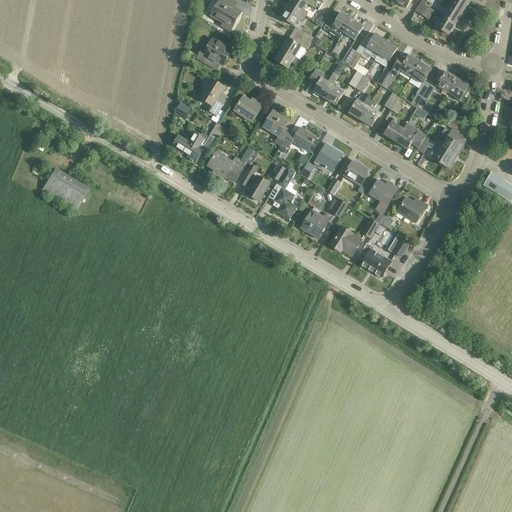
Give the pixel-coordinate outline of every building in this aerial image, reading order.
[(232,28),(241,13),(230,7),(233,1),(230,0),(215,0),(219,2),(211,16),(232,28)] [(293,0),(289,8),(305,18),(308,13),(304,11),(308,5),(318,11),(323,3),(318,0),(301,0),(300,0),(293,0)] [(399,0),(397,4),(406,9),(411,0),(399,0)] [(469,3),(463,0),(452,0),(449,6),(463,14),(469,3)] [(416,12),(420,15),(428,20),(434,11),(426,6),(421,3),(416,12)] [(443,16),(456,25),(463,14),(449,6),(443,16)] [(305,18),(289,8),(282,19),(295,27),(299,20),(303,22),(305,18)] [(329,17),(323,13),(316,25),(322,28),(329,17)] [(331,18),(324,30),(329,33),(340,40),(344,34),(352,21),(341,14),(337,21),(331,18)] [(456,25),(443,16),(436,28),(450,36),(456,25)] [(352,21),(344,34),(355,41),(364,28),(352,21)] [(311,45),(315,39),(297,28),(293,34),(311,45)] [(290,39),(289,39),(282,50),(295,58),(302,47),(308,50),(311,45),(293,34),(290,39)] [(367,36),(356,53),(362,56),(362,57),(368,61),(370,57),(375,60),(387,42),(375,35),(373,40),(367,36)] [(223,67),(232,51),(212,40),(205,53),(201,51),(197,59),(210,66),(213,61),(223,67)] [(387,42),(375,60),(376,60),(379,55),(390,62),(398,49),(387,42)] [(351,49),(342,63),(348,66),(356,53),(351,49)] [(295,58),(282,50),(275,61),(288,69),(292,63),(300,68),(303,63),(295,58)] [(356,53),(348,66),(354,70),(362,57),(362,56),(356,53)] [(394,68),(382,87),(388,91),(395,79),(396,79),(400,73),(401,71),(412,78),(421,63),(410,57),(407,61),(402,57),(394,70),(393,69),(394,68)] [(421,63),(412,78),(422,84),(416,94),(417,94),(422,98),(431,83),(426,79),(432,70),(421,63)] [(384,73),(377,84),(382,87),(394,68),(388,64),(383,72),(384,73)] [(308,88),(326,99),(334,86),(339,77),(334,74),(329,83),(322,79),(324,76),(318,72),(316,71),(311,68),(303,80),(310,84),(308,88)] [(349,85),(356,89),(364,76),(358,72),(349,85)] [(438,88),(449,94),(458,80),(447,73),(438,88)] [(371,80),(364,76),(356,89),(363,94),(371,80)] [(458,80),(449,94),(460,101),(469,86),(458,80)] [(216,116),(226,101),(220,97),(225,89),(211,81),(200,99),(213,107),(210,112),(216,116)] [(422,98),(416,107),(422,111),(428,101),(437,86),(431,83),(422,98)] [(334,86),(326,99),(337,106),(345,93),(334,86)] [(385,107),(391,111),(399,98),(393,94),(385,107)] [(417,94),(411,104),(416,107),(422,98),(417,94)] [(253,122),(263,106),(257,102),(255,105),(243,98),(235,111),(253,122)] [(349,114),(361,121),(373,102),(367,98),(364,104),(358,101),(349,114)] [(406,102),(399,98),(391,111),(398,115),(406,102)] [(373,102),(361,121),(372,128),(380,115),(374,111),(377,105),(373,102)] [(188,107),(181,103),(174,113),(181,118),(188,107)] [(275,144),(281,147),(288,135),(282,132),(288,121),(273,112),(263,128),(279,137),(275,144)] [(459,134),(462,128),(451,121),(447,127),(459,134)] [(385,136),(396,143),(407,125),(404,130),(393,123),(385,136)] [(217,141),(225,129),(217,124),(210,136),(217,141)] [(407,125),(396,143),(408,150),(411,144),(419,149),(418,151),(424,155),(431,143),(425,139),(427,137),(407,125)] [(288,135),(281,147),(287,151),(293,142),(308,152),(316,139),(301,129),(294,139),(288,135)] [(434,144),(454,157),(461,146),(454,142),(458,136),(446,129),(442,135),(447,138),(444,144),(437,139),(434,144)] [(189,144),(185,141),(178,137),(173,145),(189,155),(187,159),(195,163),(202,151),(199,149),(204,141),(194,135),(189,144)] [(431,149),(438,153),(434,160),(447,168),(454,157),(434,144),(431,149)] [(331,173),(342,155),(326,145),(314,165),(316,166),(317,164),(331,173)] [(236,158),(233,163),(216,153),(208,167),(219,173),(217,176),(223,180),(225,177),(235,183),(246,164),(236,158)] [(361,187),(370,172),(354,162),(344,177),(361,187)] [(307,179),(315,168),(308,164),(301,175),(307,179)] [(259,202),(270,184),(258,176),(257,177),(254,175),(258,169),(252,165),(240,184),(250,190),(247,195),(259,202)] [(289,221),(298,207),(292,204),(293,203),(292,202),(295,197),(285,190),(296,173),(288,168),(277,185),(282,188),(273,202),(282,207),(278,214),(289,221)] [(75,213),(89,191),(54,170),(41,192),(75,213)] [(511,185),(491,173),(484,185),(511,202),(511,200),(511,185)] [(333,195),(335,192),(340,184),(335,180),(328,192),(333,195)] [(388,206),(398,189),(392,185),(390,189),(378,182),(370,195),(388,206)] [(416,224),(427,207),(420,203),(418,206),(406,199),(398,212),(416,224)] [(340,218),(348,206),(340,201),(332,214),(340,218)] [(312,212),(301,229),(303,230),(302,232),(305,234),(307,232),(319,239),(332,219),(326,215),(324,219),(312,212)] [(370,238),(378,225),(371,221),(363,234),(370,238)] [(353,257),(362,242),(351,235),(352,234),(342,228),(331,247),(341,253),(342,250),(353,257)] [(401,258),(409,244),(402,240),(394,254),(401,258)] [(388,273),(386,272),(391,263),(371,250),(372,248),(367,244),(358,259),(363,262),(361,266),(382,278),(383,277),(384,278),(386,278),(388,275),(388,273)]
